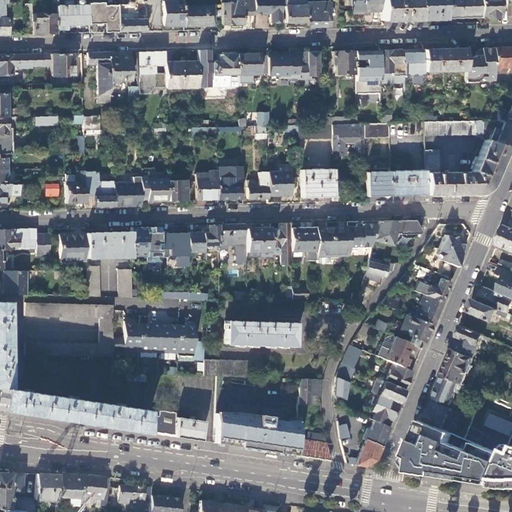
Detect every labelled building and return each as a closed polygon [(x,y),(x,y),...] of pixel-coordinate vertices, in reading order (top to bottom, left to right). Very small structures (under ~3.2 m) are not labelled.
[(183,27),(183,8),(182,0),(165,0),(165,1),(163,2),(163,27),(183,27)] [(232,0),(232,3),(220,3),(221,25),(243,24),(243,17),(253,17),(253,14),(252,0),(232,0)] [(279,0),(252,0),(253,14),(269,14),(269,24),(280,24),(279,0)] [(306,7),(306,0),(301,0),(301,6),(285,6),(286,23),(306,23),(306,7)] [(380,0),(351,0),(352,12),(381,12),(380,0)] [(381,21),(418,20),(418,0),(380,0),(381,12),(381,21)] [(418,0),(418,20),(448,19),(448,17),(447,0),(418,0)] [(447,0),(448,17),(480,16),(479,0),(447,0)] [(500,0),(479,0),(480,16),(480,19),(501,19),(500,0)] [(103,3),(88,4),(88,6),(88,25),(103,25),(103,34),(118,33),(118,6),(103,6),(103,3)] [(131,33),(146,32),(145,20),(133,21),(133,18),(138,18),(137,5),(118,6),(118,33),(131,33)] [(88,25),(88,6),(63,7),(57,7),(56,14),(56,30),(65,30),(65,26),(88,25)] [(307,28),(329,27),(328,7),(306,7),(306,23),(307,28)] [(183,27),(183,28),(212,27),(212,8),(183,8),(183,27)] [(44,35),(56,35),(56,30),(56,14),(51,14),(32,14),(32,28),(33,35),(44,35)] [(0,35),(8,36),(8,16),(0,16),(0,35)] [(494,68),(494,48),(485,49),(481,49),(473,57),(463,57),(464,71),(464,84),(477,84),(480,80),(484,82),(494,82),(494,68)] [(511,48),(506,48),(494,48),(494,68),(511,68),(511,48)] [(464,71),(463,57),(463,49),(440,50),(421,50),(421,68),(421,72),(464,71)] [(410,50),(404,51),(404,63),(405,76),(410,76),(410,69),(421,68),(421,50),(410,50)] [(150,88),(164,88),(164,73),(154,73),(154,66),(164,66),(164,63),(164,51),(153,52),(136,52),(137,87),(137,94),(150,94),(150,88)] [(379,82),(378,51),(365,52),(354,52),(354,60),(364,60),(364,68),(354,68),(354,75),(355,94),(380,94),(379,82)] [(390,51),(378,51),(379,82),(385,82),(384,73),(390,73),(390,76),(405,76),(404,63),(400,63),(400,51),(390,51)] [(131,81),(131,52),(120,52),(108,53),(109,82),(131,81)] [(273,53),(266,53),(266,56),(266,69),(272,69),(272,73),(274,73),(274,71),(282,71),(282,68),(297,68),(296,52),(273,53)] [(311,52),(296,52),(297,68),(297,84),(307,84),(307,79),(308,79),(308,76),(316,76),(316,52),(311,52)] [(335,76),(354,75),(354,68),(354,60),(354,52),(342,52),(331,53),(332,65),(334,65),(335,76)] [(109,82),(108,53),(100,53),(87,53),(87,66),(96,65),(97,104),(110,104),(109,82)] [(49,67),(49,54),(22,55),(0,55),(0,76),(11,76),(11,68),(15,68),(15,70),(30,70),(30,68),(49,67)] [(62,54),(49,54),(49,67),(49,77),(71,77),(71,54),(62,54)] [(236,75),(236,54),(229,54),(220,55),(220,63),(210,63),(211,76),(236,75)] [(266,69),(266,56),(258,56),(258,54),(247,54),(236,54),(236,75),(236,82),(242,82),(242,76),(259,75),(259,74),(266,74),(266,69)] [(197,88),(197,76),(196,63),(196,62),(181,63),(164,63),(164,66),(164,73),(164,88),(164,89),(197,88)] [(197,76),(211,76),(210,63),(196,63),(197,76)] [(137,94),(137,87),(129,87),(129,101),(137,101),(137,94)] [(511,103),(510,108),(508,107),(507,111),(508,111),(505,118),(500,116),(503,110),(498,108),(495,107),(495,119),(511,126),(511,103)] [(255,113),(256,126),(266,126),(266,113),(255,113)] [(90,116),(91,129),(98,129),(98,115),(90,116)] [(35,125),(58,125),(58,116),(35,116),(35,125)] [(82,124),(82,118),(82,116),(70,116),(70,125),(82,124)] [(0,155),(6,155),(11,155),(10,128),(5,128),(5,122),(5,118),(0,117),(0,155)] [(511,132),(511,126),(495,119),(495,121),(477,121),(474,121),(475,134),(482,134),(482,128),(494,128),(500,131),(498,136),(492,133),(488,140),(505,148),(510,138),(511,132)] [(475,134),(474,121),(465,121),(460,122),(436,122),(422,123),(423,135),(475,134)] [(388,138),(388,123),(368,124),(363,124),(363,138),(388,138)] [(340,124),(330,125),(330,139),(331,156),(341,156),(340,152),(344,152),(343,143),(353,142),(353,156),(363,155),(363,138),(363,124),(355,124),(340,124)] [(330,139),(330,125),(323,125),(306,125),(298,125),(298,132),(298,139),(330,139)] [(256,126),(254,126),(254,139),(266,139),(265,127),(256,126)] [(215,134),(215,127),(191,128),(191,137),(204,137),(204,134),(215,134)] [(499,162),(505,148),(488,140),(485,139),(471,171),(438,172),(437,150),(423,150),(424,170),(424,195),(450,194),(467,194),(472,194),(478,193),(479,192),(482,192),(484,191),(485,189),(488,187),(489,185),(491,182),(499,162)] [(216,170),(217,200),(227,200),(239,199),(239,187),(234,187),(234,183),(230,183),(230,167),(216,167),(216,170)] [(139,169),(139,176),(146,176),(146,179),(165,178),(165,172),(152,173),(152,168),(139,169)] [(64,182),(64,203),(75,203),(84,203),(84,195),(84,188),(83,172),(83,169),(75,169),(76,182),(64,182)] [(327,198),(332,197),(331,185),(331,178),(331,169),(299,170),(299,198),(315,198),(327,198)] [(205,200),(217,200),(216,170),(204,171),(204,175),(194,175),(195,200),(205,200)] [(418,195),(424,195),(424,170),(418,171),(411,171),(411,170),(400,170),(400,171),(389,171),(389,196),(406,195),(418,195)] [(378,196),(389,196),(389,171),(369,172),(364,172),(364,196),(370,196),(378,196)] [(111,187),(111,182),(95,183),(94,172),(83,172),(84,188),(95,188),(95,195),(95,203),(95,208),(112,207),(111,187)] [(266,173),(266,175),(267,196),(280,196),(290,196),(289,172),(277,173),(266,173)] [(255,199),(267,199),(267,196),(266,175),(257,175),(257,188),(253,188),(253,181),(246,182),(246,200),(255,199)] [(138,176),(131,176),(131,183),(123,183),(123,187),(111,187),(112,207),(129,207),(133,207),(133,204),(139,203),(139,200),(138,176)] [(139,176),(138,176),(139,200),(147,200),(147,202),(153,201),(167,201),(166,181),(166,178),(165,178),(146,179),(146,176),(139,176)] [(184,180),(166,181),(167,201),(173,201),(176,201),(185,200),(184,180)] [(57,184),(46,184),(46,195),(57,195),(57,184)] [(9,185),(7,185),(0,185),(0,206),(4,207),(4,196),(9,196),(9,185)] [(376,221),(372,240),(392,245),(395,234),(419,233),(420,231),(413,220),(386,221),(376,221)] [(347,248),(370,248),(372,240),(376,221),(365,221),(360,221),(360,227),(346,227),(347,248)] [(277,265),(289,265),(289,252),(289,229),(289,223),(281,223),(277,223),(277,229),(269,229),(269,251),(269,254),(277,254),(277,265)] [(244,229),(243,224),(230,224),(216,225),(217,250),(223,249),(223,245),(244,245),(244,229)] [(217,250),(216,225),(205,225),(205,233),(198,233),(186,233),(187,250),(187,252),(208,252),(208,250),(217,250)] [(159,234),(159,226),(144,227),(129,227),(129,232),(130,252),(151,251),(160,251),(159,234)] [(511,228),(505,226),(501,234),(497,246),(511,252),(511,228)] [(347,253),(347,248),(346,227),(328,227),(314,228),(314,251),(314,260),(314,263),(324,262),(327,260),(328,260),(328,254),(347,253)] [(314,251),(314,228),(300,228),(289,229),(289,252),(303,251),(314,251)] [(35,234),(34,229),(0,230),(0,249),(5,250),(35,249),(35,234)] [(257,257),(257,251),(256,229),(250,229),(244,229),(244,245),(244,257),(257,257)] [(269,251),(269,229),(256,229),(257,251),(269,251)] [(130,257),(130,252),(129,232),(107,233),(103,233),(85,233),(85,258),(103,258),(130,257)] [(85,260),(85,258),(85,233),(72,233),(59,234),(59,258),(70,258),(70,260),(85,260)] [(50,256),(49,234),(35,234),(35,249),(35,257),(50,256)] [(180,258),(179,250),(179,234),(168,234),(159,234),(160,251),(160,261),(169,261),(169,258),(180,258)] [(459,259),(465,245),(461,244),(459,237),(451,239),(443,235),(435,253),(437,260),(456,267),(459,259)] [(0,270),(1,271),(9,271),(9,256),(5,256),(5,250),(0,249),(0,270)] [(160,261),(160,251),(151,251),(151,266),(160,266),(160,261)] [(314,251),(303,251),(303,261),(314,260),(314,251)] [(393,263),(368,257),(362,278),(378,282),(380,276),(383,276),(384,271),(391,273),(393,263)] [(499,267),(508,271),(511,264),(501,261),(499,267)] [(86,297),(99,297),(99,266),(86,266),(86,297)] [(511,272),(508,271),(499,267),(496,274),(503,277),(497,293),(511,299),(511,272)] [(117,298),(131,298),(130,270),(117,270),(117,298)] [(1,294),(24,295),(24,271),(9,271),(1,271),(1,294)] [(445,293),(449,282),(439,278),(435,289),(417,281),(414,291),(423,295),(441,302),(445,293)] [(511,307),(511,299),(497,293),(485,288),(479,302),(500,310),(509,314),(511,307)] [(290,302),(306,302),(306,289),(290,289),(290,299),(290,302)] [(436,314),(441,302),(423,295),(419,305),(421,306),(419,310),(418,309),(414,318),(431,326),(436,314)] [(385,296),(379,303),(395,310),(398,302),(385,296)] [(479,302),(474,300),(471,307),(468,314),(470,315),(471,313),(494,323),(500,310),(479,302)] [(112,339),(113,305),(24,302),(24,308),(24,316),(99,318),(98,344),(23,342),(23,355),(111,357),(111,351),(112,339)] [(407,335),(414,318),(405,315),(402,323),(395,320),(392,328),(398,331),(398,332),(407,335)] [(427,335),(431,326),(414,318),(407,335),(409,336),(406,342),(411,344),(416,346),(417,342),(415,341),(416,339),(418,340),(424,343),(427,335)] [(281,346),(293,346),(293,323),(224,320),(223,344),(234,344),(281,346)] [(376,320),(373,328),(384,332),(387,325),(376,320)] [(137,352),(138,323),(131,323),(131,321),(122,321),(122,339),(121,351),(137,352)] [(157,353),(158,322),(149,321),(149,324),(138,323),(137,352),(139,352),(139,357),(154,357),(154,353),(157,353)] [(177,353),(178,325),(166,324),(166,322),(158,322),(157,353),(177,353)] [(203,360),(203,341),(193,340),(193,323),(185,323),(184,325),(178,325),(177,353),(176,360),(203,361),(203,360)] [(367,325),(362,323),(356,333),(363,336),(367,325)] [(496,341),(463,327),(460,334),(458,338),(461,339),(456,351),(475,360),(477,353),(480,347),(483,340),(495,345),(496,341)] [(393,336),(385,333),(382,338),(388,337),(389,339),(385,341),(391,343),(393,336)] [(405,358),(411,344),(406,342),(393,336),(391,343),(385,341),(380,342),(375,356),(392,363),(397,365),(405,368),(408,360),(405,358)] [(122,339),(112,339),(111,351),(121,351),(122,339)] [(346,350),(341,363),(353,368),(358,355),(356,354),(358,349),(349,345),(347,348),(346,350)] [(456,351),(453,350),(447,365),(442,376),(464,385),(475,360),(456,351)] [(120,359),(111,358),(111,374),(119,374),(120,359)] [(249,362),(203,361),(202,376),(249,378),(249,362)] [(353,368),(341,363),(335,377),(346,382),(348,383),(354,369),(353,368)] [(408,381),(412,371),(405,368),(397,365),(394,371),(389,369),(384,382),(404,390),(408,381)] [(145,375),(126,374),(126,382),(145,383),(145,375)] [(459,391),(458,394),(462,397),(467,386),(464,385),(442,376),(437,388),(433,399),(450,406),(457,390),(459,391)] [(346,382),(335,377),(334,395),(344,399),(346,382)] [(401,397),(404,390),(384,382),(375,378),(370,392),(376,394),(398,404),(401,397)] [(320,397),(321,380),(298,379),(297,405),(310,406),(310,397),(320,397)] [(8,390),(1,388),(0,392),(0,410),(20,414),(66,421),(123,429),(137,431),(143,432),(144,412),(144,411),(126,408),(126,406),(122,405),(122,407),(72,400),(73,397),(68,396),(68,399),(27,393),(27,390),(23,389),(23,392),(8,390)] [(393,416),(398,404),(376,394),(368,412),(373,414),(370,420),(372,420),(388,427),(393,416)] [(430,413),(427,412),(424,418),(423,422),(449,433),(450,428),(444,426),(450,412),(451,409),(434,402),(430,413)] [(174,417),(174,413),(157,411),(157,414),(144,412),(143,432),(156,434),(173,437),(174,417)] [(214,413),(212,443),(232,446),(257,450),(284,454),(295,456),(295,439),(296,423),(267,419),(268,417),(255,415),(255,417),(214,413)] [(487,425),(511,435),(511,424),(491,416),(487,425)] [(174,417),(173,437),(186,439),(200,441),(202,422),(174,417)] [(388,427),(372,420),(368,430),(365,428),(361,439),(364,440),(356,459),(349,456),(346,464),(364,467),(374,460),(385,434),(388,427)] [(449,433),(423,422),(418,432),(408,457),(405,464),(411,475),(428,478),(467,484),(491,488),(491,487),(504,456),(449,433)] [(344,423),(337,425),(339,439),(348,437),(344,423)] [(295,439),(295,456),(311,458),(329,461),(326,444),(323,435),(310,433),(309,441),(295,439)] [(348,437),(339,439),(343,456),(352,453),(348,437)] [(511,449),(508,448),(504,456),(491,487),(500,488),(510,489),(511,488),(511,449)] [(0,508),(8,510),(8,496),(9,491),(19,491),(20,472),(10,472),(0,472),(0,508)] [(33,497),(33,499),(55,500),(56,497),(58,473),(46,473),(35,473),(33,497)] [(71,474),(58,473),(56,497),(79,498),(79,496),(82,474),(71,474)] [(82,474),(79,496),(100,499),(100,505),(105,506),(109,478),(103,477),(103,476),(93,475),(82,474)] [(127,498),(149,499),(149,495),(150,486),(118,485),(117,502),(126,502),(127,498)] [(149,495),(149,499),(147,511),(177,511),(179,498),(167,496),(167,495),(161,494),(161,496),(149,495)] [(30,511),(32,511),(33,499),(33,497),(8,496),(8,510),(26,511),(30,511)] [(78,502),(100,505),(100,499),(79,496),(79,498),(78,502)] [(216,511),(218,503),(218,500),(210,499),(210,502),(198,500),(196,511),(216,511)] [(218,503),(216,511),(237,511),(239,506),(218,503)]
